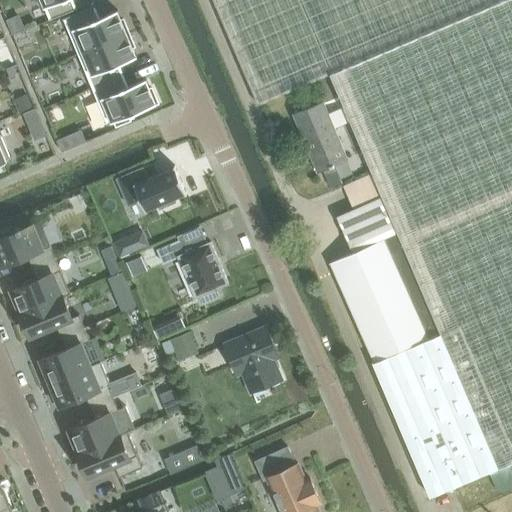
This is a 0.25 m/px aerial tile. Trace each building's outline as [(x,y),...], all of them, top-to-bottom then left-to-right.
[(42,0),(50,19),(76,8),(72,0),(42,0)] [(511,0),(211,0),(256,104),(330,73),(373,172),(383,196),(500,467),(511,461),(511,0)] [(94,4),(64,17),(64,18),(65,18),(79,53),(129,32),(124,18),(121,19),(117,11),(118,11),(117,9),(99,17),(94,4)] [(129,32),(79,53),(93,87),(123,75),(118,64),(137,56),(136,55),(132,46),(135,45),(129,32)] [(14,64),(6,68),(9,76),(17,72),(14,64)] [(123,75),(93,87),(108,122),(107,122),(108,123),(114,120),(116,125),(130,119),(128,115),(158,102),(152,87),(149,88),(146,80),(146,79),(146,78),(128,86),(123,75)] [(27,93),(14,98),(20,112),(33,106),(27,93)] [(337,98),(324,103),(328,113),(341,108),(337,98)] [(334,128),(347,122),(341,108),(328,113),(324,103),(323,102),(294,114),(318,171),(347,158),(334,128)] [(35,107),(23,113),(28,126),(41,121),(35,107)] [(0,164),(5,163),(3,160),(10,157),(0,133),(0,164)] [(69,134),(56,139),(62,151),(74,146),(69,134)] [(143,167),(117,178),(121,188),(134,183),(139,194),(141,198),(146,209),(157,204),(158,206),(161,205),(167,202),(172,200),(176,198),(175,196),(186,192),(185,189),(179,174),(175,165),(147,177),(143,167)] [(429,496),(500,467),(381,197),(337,216),(353,252),(330,262),(374,360),(369,363),(392,414),(429,496)] [(1,232),(0,232),(0,261),(2,265),(27,255),(32,267),(56,257),(40,220),(22,228),(21,225),(17,227),(18,229),(10,233),(8,227),(1,230),(4,236),(2,236),(1,232)] [(143,229),(113,241),(119,257),(150,244),(143,229)] [(180,239),(157,248),(162,262),(180,255),(196,296),(198,295),(202,303),(219,295),(215,288),(228,282),(211,241),(186,251),(180,239)] [(142,254),(126,260),(133,276),(148,270),(142,254)] [(37,278),(11,289),(21,312),(70,292),(56,257),(32,267),(37,278)] [(118,260),(107,265),(111,274),(122,269),(118,260)] [(124,270),(108,277),(122,311),(138,304),(124,270)] [(70,292),(21,312),(31,335),(56,325),(61,336),(84,327),(79,314),(72,317),(63,296),(70,293),(70,292)] [(180,315),(153,327),(158,338),(185,326),(180,315)] [(251,391),(281,378),(267,344),(272,341),(265,325),(224,343),(231,358),(229,359),(236,375),(243,372),(251,391)] [(43,365),(39,366),(47,384),(101,361),(106,359),(96,336),(89,339),(84,327),(61,336),(66,348),(40,359),(43,365)] [(190,331),(170,339),(179,360),(199,352),(190,331)] [(101,361),(47,384),(53,400),(57,399),(59,405),(85,394),(90,406),(113,396),(142,384),(136,371),(109,382),(101,361)] [(167,366),(158,370),(160,376),(169,373),(167,366)] [(157,380),(162,390),(175,383),(170,373),(157,380)] [(174,387),(159,393),(167,413),(183,407),(174,387)] [(95,418),(69,428),(79,451),(128,431),(135,428),(126,406),(119,409),(113,396),(90,406),(95,418)] [(128,431),(79,451),(88,475),(114,464),(119,476),(142,466),(128,431)] [(197,444),(164,458),(170,472),(203,458),(197,444)] [(301,470),(298,471),(296,465),(298,464),(297,462),(295,463),(287,446),(255,460),(263,479),(267,477),(282,511),(310,511),(311,511),(318,509),(316,504),(320,502),(309,476),(305,478),(301,470)] [(224,466),(207,473),(222,509),(239,501),(224,466)] [(0,511),(13,511),(0,480),(0,511)] [(142,511),(169,511),(165,501),(142,510),(142,511)]
